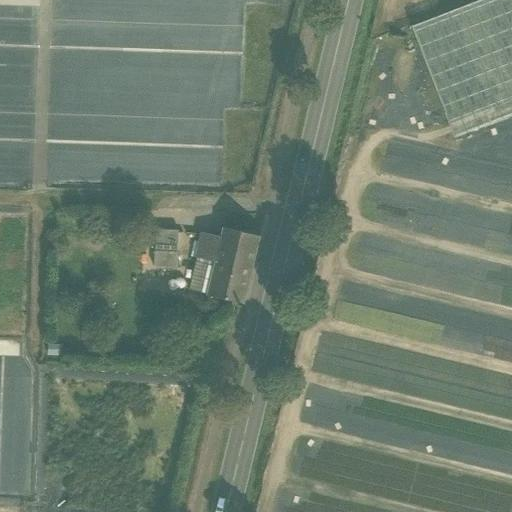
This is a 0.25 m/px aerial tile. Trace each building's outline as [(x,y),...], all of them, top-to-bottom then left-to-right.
[(511,0),(480,0),(412,27),(454,138),(511,115),(511,0)] [(215,262),(208,294),(208,296),(243,304),(259,236),(224,228),(222,237),(203,232),(197,258),(215,262)] [(178,230),(155,230),(154,252),(177,253),(178,230)] [(177,253),(154,252),(154,268),(177,269),(178,253),(177,253)] [(215,262),(197,258),(189,290),(208,294),(215,262)]
